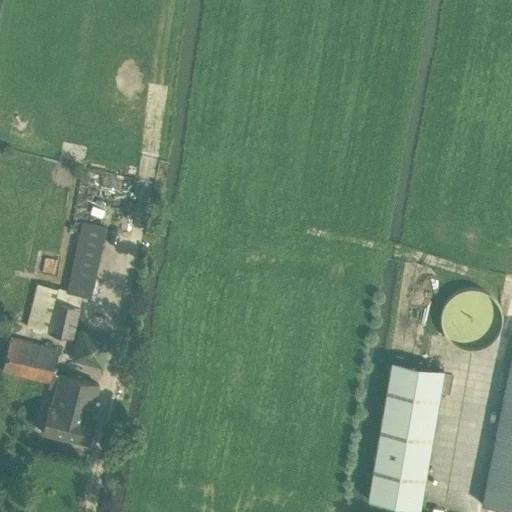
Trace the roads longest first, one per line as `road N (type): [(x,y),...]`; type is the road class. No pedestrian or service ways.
road 1 (track): [(89,511),(137,233)]
road 2 (track): [(511,289),(311,234)]
road 3 (track): [(470,511),(462,481),(480,375)]
